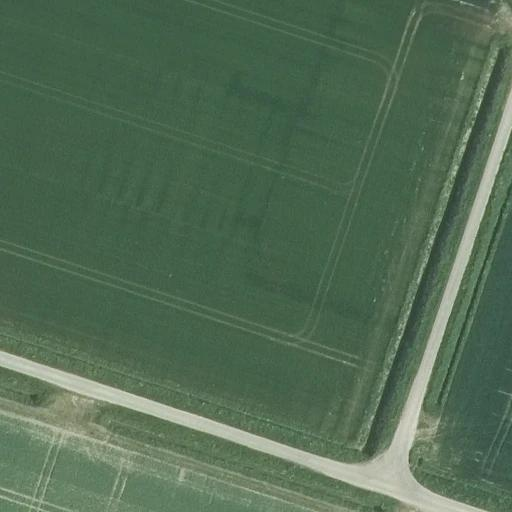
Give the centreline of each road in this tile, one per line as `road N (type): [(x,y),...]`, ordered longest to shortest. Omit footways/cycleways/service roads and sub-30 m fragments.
road 1 (unclassified): [(388,485),(0,358)]
road 2 (unclassified): [(388,485),(511,114)]
